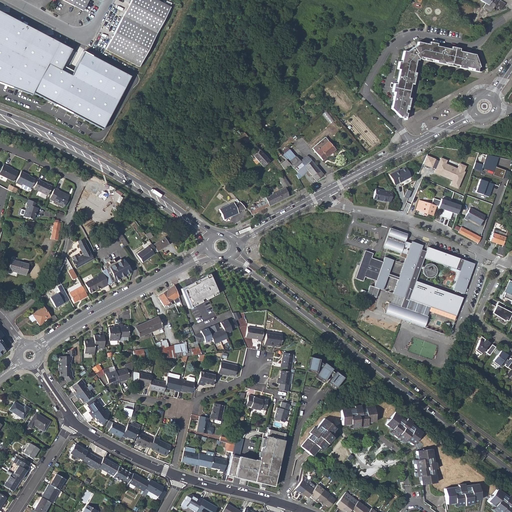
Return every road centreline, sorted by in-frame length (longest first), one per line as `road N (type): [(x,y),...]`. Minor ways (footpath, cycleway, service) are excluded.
road 1 (tertiary): [(229,255),(511,471)]
road 2 (tertiary): [(511,462),(234,247)]
road 3 (residential): [(411,147),(363,93),(388,48),(408,35),(479,44),(511,16)]
road 4 (residential): [(3,322),(36,297),(60,261),(78,183),(0,146)]
road 5 (tertiary): [(216,233),(94,155),(0,112)]
road 6 (tertiary): [(0,122),(97,166),(207,244)]
road 7 (tertiary): [(37,350),(209,253)]
road 8 (residential): [(325,192),(335,204),(427,224),(503,263)]
road 9 (residential): [(409,500),(403,454),(376,434),(343,439),(339,454)]
road 10 (residential): [(10,0),(82,33),(109,0)]
